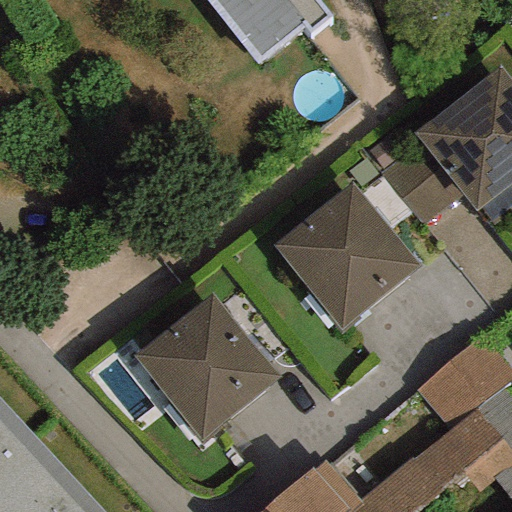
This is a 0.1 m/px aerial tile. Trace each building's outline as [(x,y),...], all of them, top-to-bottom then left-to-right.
[(202,0),(253,64),(300,28),(306,37),(332,17),(318,0),(202,0)] [(511,183),(511,83),(499,67),(413,134),(422,146),(462,197),(474,213),(511,183)] [(423,228),(462,197),(422,146),(382,176),(423,228)] [(419,268),(352,185),(272,246),(338,331),(419,268)] [(277,380),(211,298),(132,358),(199,444),(277,380)] [(511,372),(480,337),(416,390),(448,432),(473,412),(511,377),(511,372)] [(100,511),(0,404),(0,511),(100,511)] [(359,502),(349,510),(350,511),(415,511),(462,473),(477,491),(492,481),(511,466),(511,456),(473,412),(448,432),(359,502)] [(259,511),(350,511),(349,510),(359,502),(323,461),(313,471),(310,468),(259,511)]
